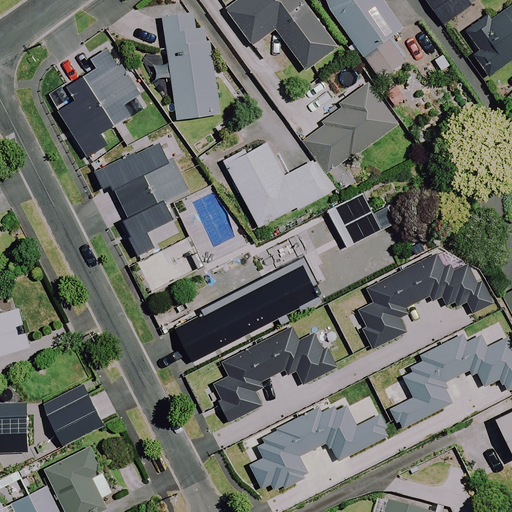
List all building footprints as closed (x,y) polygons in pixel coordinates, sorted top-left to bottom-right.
[(335,48),(300,0),(229,0),(220,6),(249,47),(272,30),(301,71),(335,48)] [(321,0),(327,11),(352,49),(374,81),(402,64),(388,40),(398,31),(379,0),(321,0)] [(420,0),(440,27),(469,5),(468,3),(471,0),(420,0)] [(511,59),(511,4),(490,20),(484,12),(459,29),(475,52),(465,59),(481,81),(511,59)] [(213,115),(205,35),(193,36),(191,17),(159,20),(168,119),(213,115)] [(324,123),(300,139),(325,175),(395,128),(362,80),(316,111),(324,123)] [(183,208),(128,89),(84,109),(139,229),(183,208)] [(281,177),(265,143),(245,153),(243,149),(220,161),(255,229),(328,192),(312,161),(281,177)] [(370,215),(359,195),(305,224),(322,255),(342,245),(344,248),(392,222),(385,207),(370,215)] [(203,266),(188,236),(158,251),(154,243),(127,256),(146,295),(203,266)] [(303,293),(277,256),(203,307),(229,344),(303,293)] [(43,281),(24,291),(44,327),(63,317),(43,281)] [(511,286),(500,294),(511,313),(511,286)] [(0,355),(34,345),(22,306),(0,312),(0,355)] [(235,403),(256,423),(289,389),(347,362),(326,318),(282,339),(277,334),(237,376),(227,386),(240,398),(235,403)] [(189,350),(175,322),(161,329),(176,357),(189,350)] [(100,387),(84,395),(79,385),(38,404),(58,447),(99,428),(115,421),(100,387)] [(395,446),(369,391),(328,410),(339,432),(261,468),(271,488),(277,501),(395,446)] [(0,454),(25,454),(24,418),(24,402),(0,402),(0,454)] [(511,409),(450,439),(477,496),(511,479),(511,409)] [(46,484),(59,511),(97,511),(104,509),(99,498),(109,493),(87,447),(39,470),(46,484)] [(16,499),(10,502),(14,511),(59,511),(46,484),(16,499)] [(426,511),(386,500),(382,511),(426,511)]
